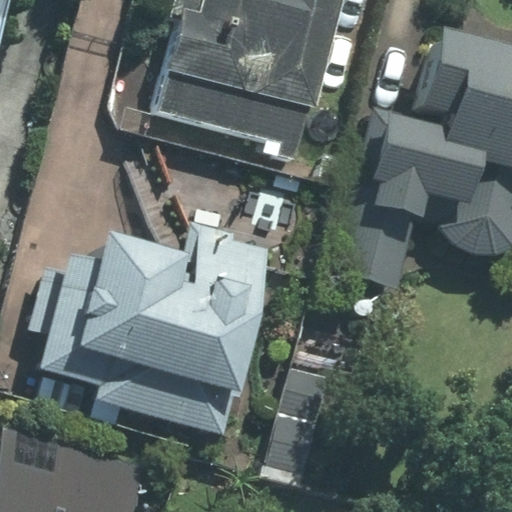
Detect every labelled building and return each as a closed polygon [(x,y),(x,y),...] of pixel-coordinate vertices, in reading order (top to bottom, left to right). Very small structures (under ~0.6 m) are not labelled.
[(0,0),(0,66),(15,0),(0,0)] [(351,0),(168,0),(140,112),(311,156),(351,0)] [(409,26),(399,103),(388,193),(431,199),(433,182),(469,187),(462,241),(511,247),(511,7),(450,0),(446,31),(409,26)] [(280,239),(237,230),(196,222),(185,274),(89,254),(75,322),(114,330),(102,392),(243,421),(280,239)] [(333,372),(289,362),(264,470),(309,480),(333,372)] [(59,465),(11,453),(0,494),(0,511),(136,511),(148,467),(64,445),(59,465)]
